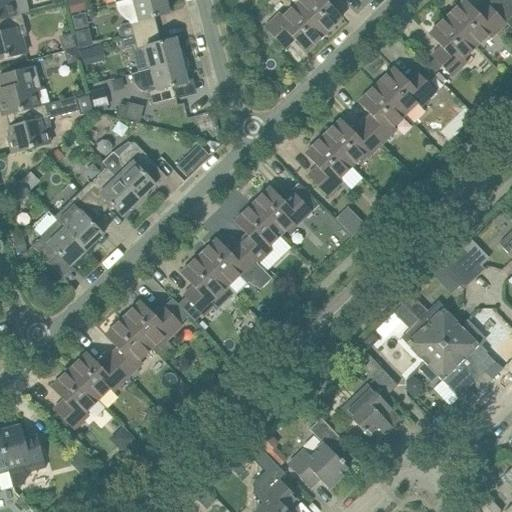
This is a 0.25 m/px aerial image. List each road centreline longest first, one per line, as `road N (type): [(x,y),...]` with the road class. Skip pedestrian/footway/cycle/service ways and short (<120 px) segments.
road 1 (tertiary): [(128,511),(511,142)]
road 2 (residential): [(41,339),(255,134)]
road 3 (residential): [(255,134),(396,0)]
road 4 (residential): [(202,0),(227,94),(255,134)]
road 5 (residential): [(426,472),(511,386)]
